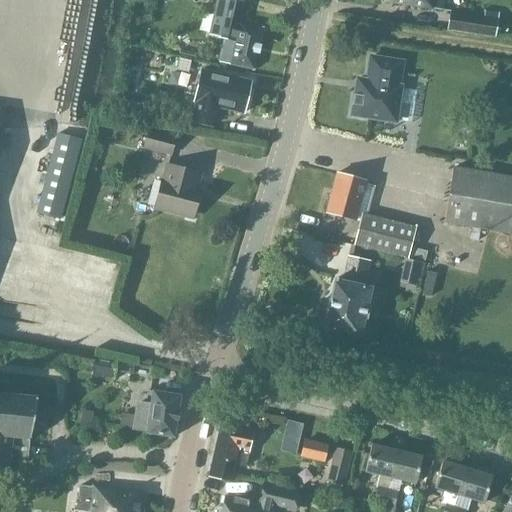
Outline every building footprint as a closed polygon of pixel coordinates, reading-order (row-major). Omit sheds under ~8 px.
[(19,0),(16,0),(17,21),(37,10),(53,10),(60,23),(47,31),(77,30),(76,12),(56,13),(51,5),(38,5),(37,0),(25,0),(26,2),(21,4),(19,0)] [(64,0),(62,9),(81,14),(84,0),(64,0)] [(224,0),(217,0),(210,35),(226,39),(221,63),(252,70),(258,43),(261,42),(262,35),(261,33),(262,27),(238,22),(243,3),(230,0),(226,0),(227,0),(224,0)] [(382,0),(383,1),(431,9),(432,0),(382,0)] [(447,30),(496,37),(500,13),(486,11),(485,19),(449,14),(447,30)] [(357,79),(352,115),(395,122),(401,86),(399,86),(402,62),(371,57),(367,81),(357,79)] [(191,122),(211,126),(215,106),(243,113),(250,82),(200,71),(193,102),(195,102),(191,122)] [(148,131),(144,148),(171,155),(175,138),(148,131)] [(153,209),(190,218),(195,197),(193,196),(198,175),(165,166),(161,182),(160,181),(153,209)] [(446,223),(511,234),(511,176),(455,167),(446,223)] [(337,172),(327,210),(360,219),(362,212),(367,214),(375,184),(365,181),(366,180),(337,172)] [(360,219),(353,245),(409,259),(412,247),(417,226),(367,214),(362,212),(360,219)] [(50,274),(52,241),(35,240),(33,273),(50,274)] [(323,327),(357,336),(369,286),(367,286),(373,262),(348,256),(342,280),(335,278),(323,327)] [(62,291),(107,303),(116,271),(70,259),(62,291)] [(94,364),(91,377),(110,382),(113,369),(94,364)] [(137,403),(132,430),(173,438),(181,397),(148,391),(146,405),(137,403)] [(0,470),(9,472),(10,462),(25,463),(29,459),(30,440),(31,440),(32,431),(35,434),(39,429),(33,424),(37,399),(37,396),(35,396),(35,399),(13,396),(13,393),(11,393),(11,396),(0,394),(0,470)] [(245,420),(224,415),(209,478),(230,483),(234,465),(245,468),(254,429),(243,427),(245,420)] [(305,441),(301,457),(323,462),(327,446),(305,441)] [(372,445),(366,473),(380,476),(374,504),(385,507),(388,490),(391,479),(396,451),(372,445)] [(327,480),(343,484),(351,453),(335,449),(327,480)] [(396,451),(391,479),(402,481),(416,484),(422,457),(396,451)] [(443,462),(434,488),(445,492),(442,503),(445,504),(443,511),(454,511),(468,469),(443,462)] [(468,469),(454,511),(465,511),(466,511),(467,511),(471,500),(484,504),(492,477),(468,469)] [(218,511),(217,511),(273,511),(275,506),(294,511),(299,492),(264,483),(259,501),(250,498),(249,502),(226,497),(222,510),(218,511)] [(83,511),(141,511),(144,494),(92,487),(91,489),(80,488),(77,511),(83,511)] [(388,490),(385,507),(396,509),(399,493),(388,490)] [(511,511),(511,495),(502,511),(511,511)]
